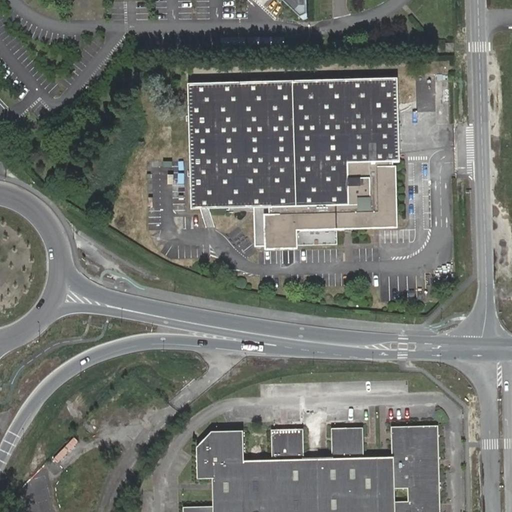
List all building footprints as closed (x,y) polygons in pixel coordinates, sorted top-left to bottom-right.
[(283,0),(301,16),(307,14),(307,0),(283,0)] [(348,162),(393,162),(400,162),(399,157),(399,126),(397,78),(188,83),(191,208),(254,207),(348,205),(348,162)] [(392,166),(393,162),(348,162),(348,205),(254,207),(255,246),(265,246),(265,249),(298,248),(297,245),(337,244),(336,229),(397,227),(396,166),(392,166)] [(247,218),(218,212),(225,233),(227,240),(247,218)] [(440,511),(438,425),(391,426),(392,456),(364,457),(363,427),(331,428),(332,458),(304,458),(303,428),(271,429),(272,459),(244,460),(243,430),(212,431),(197,446),(197,478),(212,477),(213,506),(183,506),(183,511),(440,511)]
